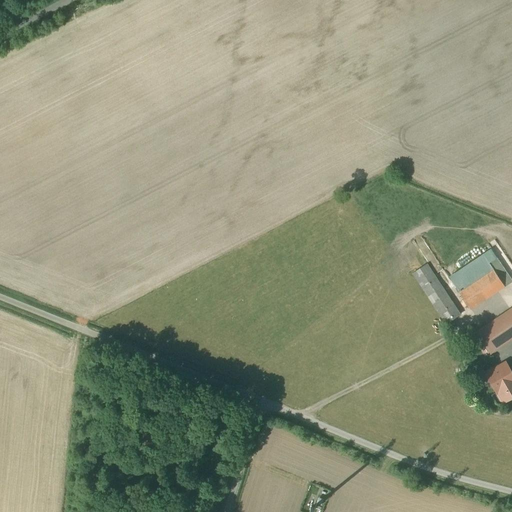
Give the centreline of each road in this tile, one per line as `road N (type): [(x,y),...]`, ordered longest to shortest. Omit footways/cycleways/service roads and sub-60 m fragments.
road 1 (unclassified): [(0,295),(260,401)]
road 2 (unclassified): [(260,401),(407,463),(511,493)]
